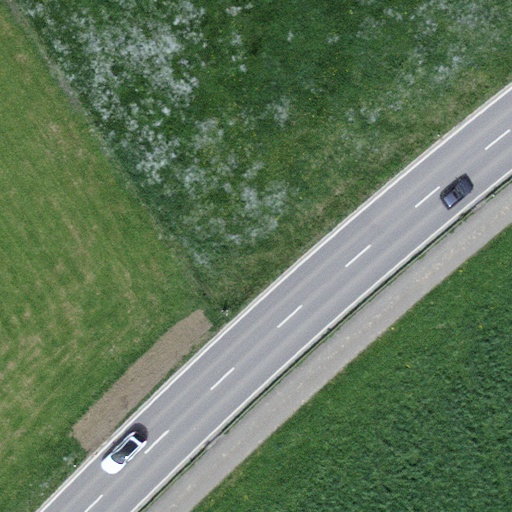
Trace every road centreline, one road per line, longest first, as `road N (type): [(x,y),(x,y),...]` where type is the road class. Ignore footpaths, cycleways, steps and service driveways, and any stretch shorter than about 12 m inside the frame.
road 1 (secondary): [(86,511),(292,315),(511,128)]
road 2 (track): [(511,202),(349,334),(168,511)]
